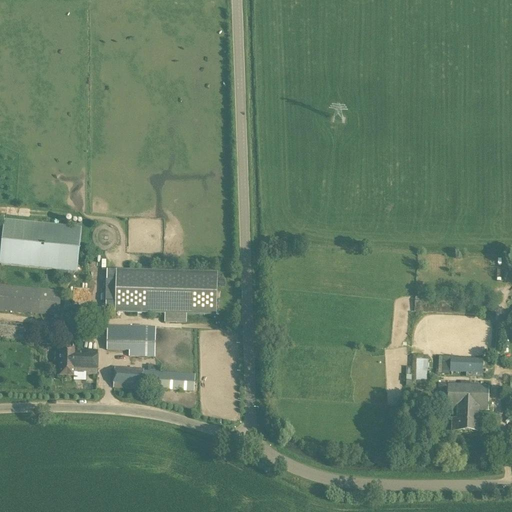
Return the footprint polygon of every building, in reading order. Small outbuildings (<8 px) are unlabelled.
[(6,220),(1,265),(76,273),(81,228),(6,220)] [(116,272),(114,315),(163,316),(163,324),(185,325),(185,316),(215,317),(216,274),(116,272)] [(0,285),(0,310),(59,317),(61,293),(0,285)] [(417,295),(416,310),(492,314),(493,300),(417,295)] [(77,313),(68,314),(69,323),(90,322),(89,314),(77,314),(77,313)] [(0,338),(15,340),(30,341),(32,329),(16,327),(0,325),(0,338)] [(107,327),(107,352),(129,353),(129,358),(155,358),(156,328),(107,327)] [(60,348),(59,377),(74,377),(74,375),(98,375),(98,351),(74,350),(74,348),(60,348)] [(414,354),(413,383),(417,383),(417,380),(432,380),(432,375),(429,375),(430,354),(414,354)] [(449,374),(449,360),(441,359),(440,376),(449,377),(449,374)] [(480,375),(481,361),(449,360),(449,374),(480,375)] [(115,367),(113,388),(143,390),(143,388),(194,393),(195,375),(144,371),(144,369),(115,367)] [(439,387),(438,408),(447,408),(447,410),(457,411),(457,420),(452,420),(452,428),(457,428),(456,433),(477,434),(478,411),(488,412),(490,387),(448,385),(448,388),(439,387)]
